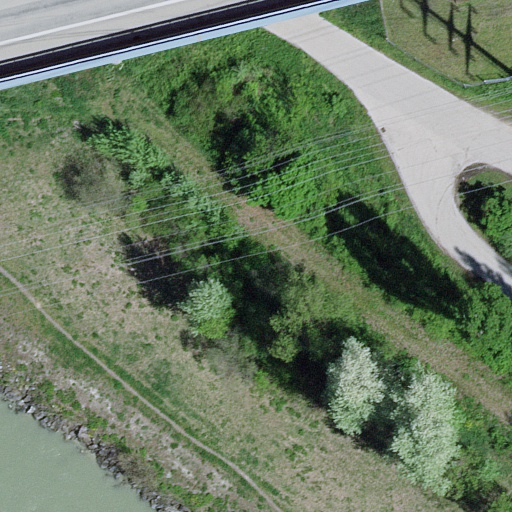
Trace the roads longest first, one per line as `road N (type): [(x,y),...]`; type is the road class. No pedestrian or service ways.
road 1 (track): [(511,285),(438,217),(407,92),(252,0)]
road 2 (unclassified): [(511,153),(407,92)]
